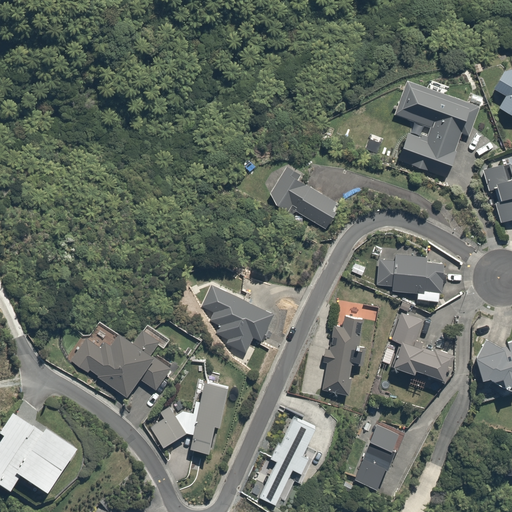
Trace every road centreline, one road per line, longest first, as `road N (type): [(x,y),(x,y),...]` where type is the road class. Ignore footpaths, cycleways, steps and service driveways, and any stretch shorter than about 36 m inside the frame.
road 1 (residential): [(511,280),(502,284),(473,255),(398,220),(373,219),(355,232),(337,252),(213,511)]
road 2 (residential): [(180,511),(133,440),(33,367),(0,300)]
